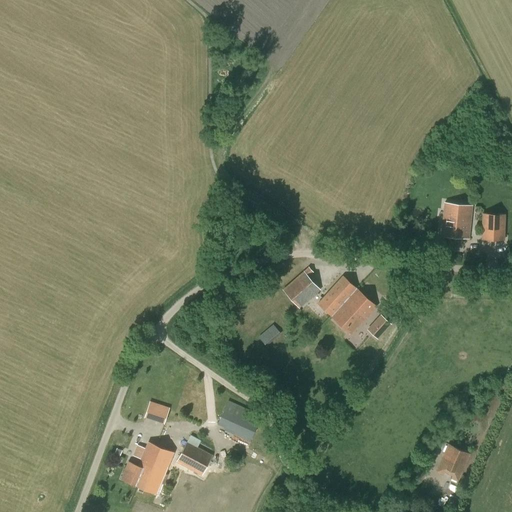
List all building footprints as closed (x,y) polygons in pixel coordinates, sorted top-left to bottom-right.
[(442,235),(469,238),(473,206),(445,203),(442,235)] [(483,214),(482,239),(504,240),(505,214),(483,214)] [(313,272),(309,267),(284,290),(300,308),(320,289),(308,276),(313,272)] [(332,316),(356,289),(343,277),(319,304),(332,316)] [(356,289),(332,316),(352,334),(376,307),(356,289)] [(381,312),(372,329),(383,335),(393,318),(381,312)] [(273,324),(259,336),(266,345),(280,333),(273,324)] [(170,407),(149,401),(144,417),(165,424),(170,407)] [(218,424),(252,439),(261,415),(228,401),(218,424)] [(180,455),(176,464),(201,477),(213,455),(198,447),(200,442),(190,437),(187,441),(180,455)] [(129,462),(122,478),(138,485),(156,493),(161,483),(164,484),(172,465),(175,467),(175,466),(176,464),(180,455),(174,453),(156,445),(148,442),(145,448),(141,459),(140,462),(138,466),(129,462)] [(449,444),(436,471),(442,475),(444,472),(452,475),(452,478),(458,481),(471,454),(449,444)]
